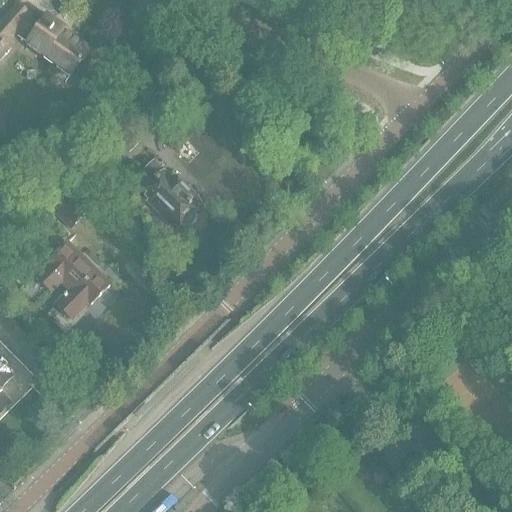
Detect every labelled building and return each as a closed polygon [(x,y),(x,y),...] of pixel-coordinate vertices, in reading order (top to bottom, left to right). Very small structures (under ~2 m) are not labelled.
[(344,0),(323,0),(320,10),(342,17),(347,1),(344,0)] [(27,17),(28,16),(16,6),(0,25),(0,62),(12,43),(9,37),(16,28),(30,39),(25,47),(56,69),(57,67),(71,77),(88,54),(61,34),(63,31),(45,19),(39,27),(27,17)] [(67,184),(84,200),(140,144),(124,127),(67,184)] [(162,139),(179,155),(191,143),(174,127),(162,139)] [(197,223),(197,219),(196,217),(195,213),(198,211),(196,209),(200,204),(177,180),(174,183),(155,163),(143,174),(156,188),(146,198),(149,201),(147,203),(173,230),(175,228),(177,230),(180,227),(183,229),(186,230),(189,230),(191,229),(194,227),(196,225),(197,223)] [(68,193),(52,211),(73,233),(91,213),(68,193)] [(53,307),(55,310),(70,325),(88,308),(89,309),(110,289),(94,272),(98,268),(85,255),(81,259),(66,244),(44,267),(45,268),(33,280),(50,297),(60,287),(67,293),(53,307)] [(0,302),(6,308),(15,299),(0,283),(0,302)] [(0,389),(2,391),(13,381),(9,378),(12,375),(0,362),(0,389)]
